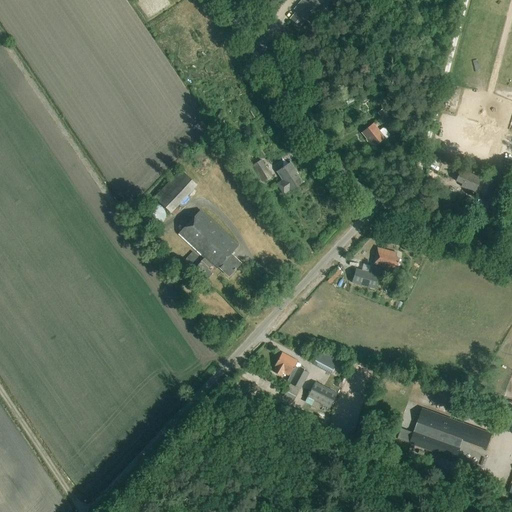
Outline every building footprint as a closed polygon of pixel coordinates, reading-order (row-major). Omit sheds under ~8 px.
[(300,27),(315,9),(303,0),(301,0),(295,8),(298,10),(290,19),(300,27)] [(322,18),(327,12),(322,8),(317,14),(322,18)] [(396,119),(388,109),(386,106),(377,113),(387,125),(396,119)] [(385,139),(390,135),(383,127),(378,131),(373,124),(361,133),(372,147),(384,138),(385,139)] [(251,155),(247,148),(243,151),(246,156),(241,159),(259,186),(273,177),(261,159),(253,164),(248,157),(251,155)] [(290,191),(302,183),(296,172),(290,163),(277,172),(283,180),(277,184),(284,194),(289,191),(290,191)] [(498,170),(491,166),(486,176),(494,180),(498,170)] [(170,212),(196,184),(180,169),(154,197),(170,212)] [(492,200),(500,203),(511,177),(511,174),(505,171),(492,200)] [(466,175),(459,172),(455,181),(462,184),(461,187),(474,193),(480,179),(467,173),(466,175)] [(496,182),(488,179),(481,194),(489,198),(496,182)] [(459,222),(463,210),(458,209),(454,220),(459,222)] [(209,267),(211,265),(214,268),(216,269),(218,267),(229,277),(241,263),(231,254),(238,246),(200,211),(179,235),(203,258),(201,260),(209,267)] [(397,267),(399,258),(395,257),(396,253),(377,248),(373,264),(391,268),(391,265),(397,267)] [(185,271),(198,257),(192,252),(179,266),(185,271)] [(204,285),(207,281),(206,280),(213,273),(210,271),(211,270),(201,261),(194,269),(200,275),(197,279),(204,285)] [(376,286),(379,275),(380,269),(380,268),(371,266),(369,272),(367,272),(356,269),(352,283),(375,289),(376,286)] [(336,353),(333,358),(320,351),(313,363),(336,376),(341,367),(345,370),(350,361),(336,353)] [(283,373),(289,377),(287,381),(290,383),(283,396),(293,401),(308,373),(295,366),(297,361),(285,354),(284,356),(281,355),(274,366),(275,367),(273,371),(281,376),(283,373)] [(345,378),(341,376),(337,386),(341,388),(345,378)] [(307,398),(305,402),(318,409),(320,404),(329,408),(336,394),(315,383),(307,398)] [(315,427),(318,417),(282,405),(278,415),(315,427)] [(485,449),(491,434),(422,409),(413,433),(400,428),(396,439),(409,443),(455,460),(460,448),(459,448),(462,440),(485,449)]
